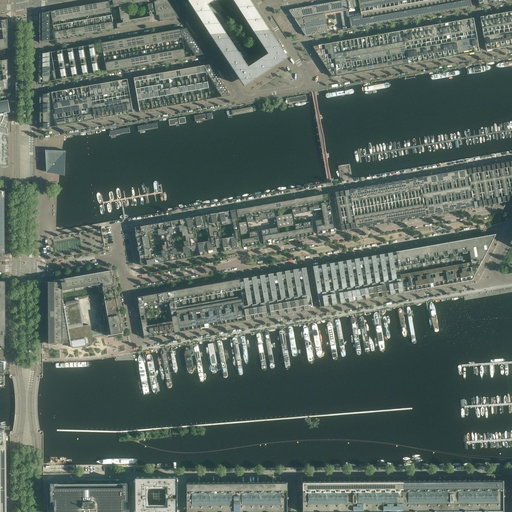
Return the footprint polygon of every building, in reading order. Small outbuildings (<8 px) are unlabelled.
[(121,20),(122,20),(123,21),(116,22),(117,29),(179,18),(166,0),(115,0),(112,1),(113,5),(112,6),(110,6),(110,8),(120,6),(120,7),(119,8),(121,20)] [(189,0),(187,1),(209,34),(228,64),(243,86),(287,58),(269,31),(248,0),(189,0)] [(328,33),(325,15),(340,12),(344,30),(352,29),(349,14),(347,0),(289,10),(307,37),(328,33)] [(358,7),(357,0),(347,0),(350,12),(355,11),(355,7),(358,7)] [(472,8),(470,0),(384,0),(385,1),(383,2),(382,0),(359,0),(361,12),(364,26),(364,27),(366,26),(365,25),(368,25),(368,26),(370,26),(370,25),(372,24),(372,25),(374,25),(374,24),(376,24),(378,24),(378,23),(380,23),(380,24),(382,23),(384,22),(385,23),(386,23),(386,22),(389,21),(389,22),(390,22),(390,21),(393,21),(395,21),(394,20),(397,20),(397,21),(399,20),(401,19),(401,20),(403,20),(403,19),(405,18),(405,19),(407,19),(407,18),(409,18),(410,19),(411,18),(411,17),(414,17),(414,18),(415,18),(415,17),(418,16),(418,17),(420,17),(419,16),(422,16),(424,16),(424,15),(426,15),(426,16),(428,15),(428,14),(430,14),(430,15),(432,15),(432,14),(434,13),(435,14),(436,14),(436,13),(438,13),(439,13),(440,13),(440,12),(443,12),(443,13),(444,12),(447,11),(447,12),(449,12),(448,11),(451,10),(451,11),(453,11),(453,10),(455,10),(455,11),(457,10),(457,9),(459,9),(459,10),(461,10),(461,9),(463,8),(463,9),(465,9),(465,8),(467,8),(468,8),(469,8),(469,7),(472,7),(472,8)] [(112,21),(110,10),(106,10),(102,11),(97,12),(93,13),(89,13),(85,14),(81,15),(77,15),(72,16),(68,17),(64,18),(60,18),(56,19),(52,20),(54,32),(58,31),(62,30),(66,29),(70,29),(75,28),(79,27),(83,27),(87,26),(91,25),(95,24),(99,24),(104,23),(108,22),(112,21)] [(55,40),(54,32),(52,20),(50,11),(39,13),(39,18),(40,43),(55,40)] [(487,51),(511,46),(511,11),(481,17),(487,51)] [(480,52),(478,41),(474,18),(403,31),(406,47),(409,64),(475,53),(480,52)] [(105,63),(109,62),(113,61),(117,61),(122,60),(126,59),(130,58),(134,58),(138,57),(142,56),(146,55),(151,55),(155,54),(159,53),(163,52),(167,52),(171,51),(176,50),(180,50),(184,49),(183,43),(182,39),(178,39),(174,40),(170,41),(165,41),(161,42),(157,43),(153,44),(149,44),(145,45),(140,46),(136,47),(132,47),(128,48),(124,49),(120,49),(116,50),(111,51),(107,52),(103,52),(104,57),(104,58),(105,63)] [(335,58),(333,43),(325,45),(326,50),(328,49),(329,54),(331,54),(332,59),(335,58)] [(98,73),(96,57),(94,45),(94,44),(88,45),(88,46),(89,46),(93,73),(93,74),(99,73),(98,73)] [(88,75),(83,47),(83,46),(78,47),(78,48),(78,47),(83,75),(83,76),(88,75),(88,74),(88,75)] [(406,47),(402,48),(401,48),(404,65),(409,64),(406,47)] [(77,76),(73,49),(72,48),(73,48),(67,49),(72,77),(72,78),(78,77),(78,76),(77,76)] [(67,78),(62,50),(56,51),(57,51),(62,79),(61,79),(61,80),(67,79),(67,78)] [(56,80),(51,52),(40,54),(40,83),(56,80)] [(206,100),(200,66),(196,67),(202,101),(206,100)] [(206,75),(205,70),(204,66),(200,66),(206,100),(210,99),(206,75)] [(202,101),(196,67),(192,68),(198,101),(202,101)] [(194,102),(188,68),(184,69),(189,103),(194,102)] [(198,101),(192,68),(188,68),(194,102),(198,101)] [(339,77),(337,68),(335,69),(329,70),(334,78),(339,77)] [(189,103),(184,69),(179,70),(185,103),(189,103)] [(185,103),(179,70),(175,71),(181,104),(185,103)] [(177,105),(171,71),(167,72),(173,106),(177,105)] [(181,104),(175,71),(171,71),(177,105),(181,104)] [(432,79),(433,80),(458,75),(459,75),(460,74),(460,73),(460,72),(459,71),(458,71),(457,71),(432,75),(431,75),(431,76),(430,76),(430,77),(430,78),(431,78),(431,79),(432,79)] [(173,106),(167,72),(163,73),(169,106),(173,106)] [(169,106),(163,73),(159,74),(164,107),(169,106)] [(160,108),(154,74),(150,75),(156,109),(160,108)] [(164,107),(159,74),(154,74),(160,108),(164,107)] [(156,109),(150,75),(146,76),(152,109),(156,109)] [(152,109),(146,76),(142,77),(148,110),(152,109)] [(144,111),(138,77),(133,78),(139,112),(144,111)] [(148,110),(142,77),(138,77),(144,111),(148,110)] [(401,86),(402,86),(424,82),(425,82),(425,81),(425,80),(425,79),(425,78),(424,78),(424,77),(423,77),(401,81),(400,81),(399,82),(399,83),(398,84),(399,85),(400,85),(400,86),(401,86)] [(133,113),(129,93),(127,79),(122,80),(128,114),(133,113)] [(128,114),(122,80),(117,81),(123,114),(128,114)] [(123,114),(117,81),(113,82),(119,115),(123,114)] [(115,116),(109,82),(105,83),(111,117),(115,116)] [(119,115),(113,82),(109,82),(115,116),(119,115)] [(111,117),(105,83),(101,84),(107,117),(111,117)] [(367,92),(389,88),(390,87),(390,86),(390,85),(390,84),(389,84),(389,83),(388,83),(366,87),(365,87),(365,88),(364,88),(364,89),(364,90),(363,90),(364,90),(364,91),(365,91),(365,92),(366,92),(367,92)] [(103,118),(97,84),(93,85),(98,119),(103,118)] [(107,117),(101,84),(97,84),(103,118),(107,117)] [(98,119),(93,85),(88,86),(94,119),(98,119)] [(94,119),(88,86),(84,87),(90,120),(94,119)] [(86,121),(80,87),(76,88),(82,122),(86,121)] [(90,120),(84,87),(80,87),(86,121),(90,120)] [(82,122),(76,88),(72,89),(78,122),(82,122)] [(78,122),(72,89),(68,90),(74,123),(78,122)] [(69,124),(64,90),(59,91),(65,125),(69,124)] [(74,123),(68,90),(64,90),(69,124),(74,123)] [(330,98),(352,94),(353,94),(353,93),(354,93),(354,92),(354,91),(353,91),(353,90),(352,90),(351,90),(329,93),(329,94),(328,94),(328,95),(327,95),(327,96),(327,97),(328,98),(329,98),(330,98)] [(65,125),(59,91),(55,92),(61,125),(65,125)] [(61,125),(55,92),(51,93),(57,126),(61,125)] [(57,126),(51,93),(40,94),(40,129),(57,126)] [(286,99),(286,100),(288,100),(289,103),(306,100),(305,95),(301,96),(299,96),(286,99)] [(8,130),(8,115),(7,115),(6,113),(10,112),(8,100),(0,101),(0,132),(8,135),(8,134),(7,130),(8,130)] [(231,111),(232,116),(253,112),(252,107),(244,109),(242,109),(231,111)] [(194,116),(195,122),(202,121),(207,120),(213,119),(212,113),(203,114),(201,115),(194,116)] [(169,120),(170,126),(176,125),(179,124),(186,123),(185,117),(183,118),(177,119),(169,120)] [(146,125),(137,126),(138,132),(140,132),(145,131),(158,128),(157,123),(148,125),(146,125)] [(110,132),(111,136),(116,135),(130,133),(129,128),(119,130),(111,131),(110,132)] [(64,174),(66,151),(45,151),(47,172),(54,173),(64,174)] [(510,188),(505,162),(496,164),(500,190),(505,189),(510,188)] [(500,190),(496,164),(486,166),(491,192),(496,191),(500,190)] [(491,192),(486,166),(477,167),(481,193),(486,192),(491,192)] [(481,193),(477,167),(467,169),(470,188),(472,195),(477,194),(481,193)] [(470,188),(467,169),(465,169),(460,170),(463,189),(470,188)] [(463,189),(460,170),(453,172),(457,191),(463,189)] [(457,191),(453,172),(446,173),(450,192),(457,191)] [(450,192),(446,173),(439,174),(443,193),(450,192)] [(443,193),(439,174),(432,175),(436,194),(443,193)] [(436,194),(432,175),(425,176),(429,196),(436,194)] [(429,196),(425,176),(419,178),(422,197),(429,196)] [(422,197),(419,178),(412,179),(415,198),(422,197)] [(415,198),(412,179),(405,180),(408,199),(415,198)] [(408,199),(405,180),(398,181),(401,200),(408,199)] [(401,200),(398,181),(391,182),(394,202),(401,200)] [(394,202),(391,182),(384,184),(387,203),(394,202)] [(387,203),(384,184),(377,185),(380,204),(387,203)] [(380,204),(377,185),(370,186),(373,205),(380,204)] [(373,205),(370,186),(363,187),(366,207),(373,205)] [(366,207),(363,187),(356,189),(359,208),(366,207)] [(474,207),(472,195),(470,188),(463,189),(467,209),(474,207)] [(359,208),(356,189),(349,190),(353,209),(359,208)] [(467,209),(463,189),(457,191),(460,210),(467,209)] [(354,215),(353,209),(349,190),(340,191),(344,217),(349,216),(354,215)] [(344,217),(340,191),(335,192),(339,218),(344,217)] [(460,210),(457,191),(450,192),(453,211),(460,210)] [(453,211),(450,192),(443,193),(446,212),(453,211)] [(446,212),(443,193),(436,194),(439,214),(446,212)] [(439,214),(436,194),(429,196),(432,215),(439,214)] [(432,215),(429,196),(422,197),(425,216),(432,215)] [(425,216),(422,197),(415,198),(418,217),(425,216)] [(418,217),(415,198),(408,199),(411,218),(418,217)] [(411,218),(408,199),(401,200),(404,220),(411,218)] [(404,220),(401,200),(394,202),(398,221),(404,220)] [(398,221),(394,202),(387,203),(391,222),(398,221)] [(391,222),(387,203),(380,204),(384,223),(391,222)] [(384,223),(380,204),(373,205),(377,225),(384,223)] [(377,225),(373,205),(366,207),(370,226),(377,225)] [(370,226),(366,207),(359,208),(363,227),(370,226)] [(246,217),(245,208),(236,209),(238,219),(246,217)] [(363,227),(359,208),(353,209),(354,215),(356,228),(363,227)] [(241,248),(236,215),(235,210),(230,211),(230,212),(230,211),(231,216),(235,236),(237,249),(241,248)] [(230,224),(229,217),(228,212),(228,211),(215,213),(217,226),(230,224)] [(220,246),(217,226),(215,213),(205,215),(205,216),(206,216),(207,221),(211,241),(213,253),(222,252),(220,246)] [(206,228),(205,221),(204,216),(204,215),(191,218),(193,230),(206,228)] [(196,249),(193,230),(191,218),(179,220),(181,226),(175,227),(176,230),(179,230),(180,231),(181,231),(184,247),(182,247),(183,249),(179,249),(180,252),(185,251),(186,258),(197,256),(196,249)] [(174,249),(171,233),(173,232),(172,231),(176,230),(175,227),(170,228),(169,221),(158,223),(160,234),(163,251),(161,251),(162,252),(162,255),(164,255),(165,262),(176,260),(174,253),(180,252),(179,249),(176,250),(175,248),(174,249)] [(151,244),(149,235),(148,225),(134,228),(138,247),(151,244)] [(479,266),(495,234),(467,239),(471,262),(472,267),(479,266)] [(237,249),(235,236),(221,239),(223,245),(224,251),(223,251),(223,252),(237,249)] [(252,246),(250,238),(241,239),(243,248),(247,247),(251,247),(251,246),(252,246)] [(471,262),(467,239),(462,240),(466,263),(471,262)] [(466,263),(462,240),(453,242),(457,265),(462,264),(466,263)] [(213,253),(211,241),(197,243),(198,249),(199,255),(199,256),(213,253)] [(457,265),(453,242),(443,243),(447,266),(453,265),(457,265)] [(447,266),(443,243),(434,245),(438,268),(444,267),(447,266)] [(154,264),(153,254),(151,244),(138,247),(138,248),(141,263),(141,266),(154,264)] [(438,268),(434,245),(424,247),(428,270),(435,269),(438,268)] [(428,270),(424,247),(415,248),(419,271),(426,270),(428,270)] [(419,271),(415,248),(405,250),(409,273),(418,272),(419,271)] [(409,273),(405,250),(396,252),(400,275),(409,273)] [(400,275),(396,252),(387,253),(391,276),(400,275)] [(391,276),(387,253),(379,255),(383,278),(391,276)] [(383,278),(379,255),(371,256),(375,279),(383,278)] [(375,279),(371,256),(362,258),(367,281),(375,279)] [(367,281),(362,258),(354,259),(358,282),(367,281)] [(358,282),(354,259),(346,260),(350,284),(358,282)] [(350,284),(346,260),(338,262),(342,285),(350,284)] [(342,285),(338,262),(329,263),(333,286),(342,285)] [(472,280),(479,266),(472,267),(471,262),(466,263),(462,264),(465,281),(472,280)] [(333,286),(329,263),(321,265),(325,288),(333,286)] [(462,264),(457,265),(453,265),(456,283),(465,281),(462,264)] [(325,288),(321,265),(312,266),(312,267),(316,289),(325,288)] [(456,283),(453,265),(447,266),(444,267),(447,284),(456,283)] [(293,295),(297,294),(301,294),(306,293),(308,309),(313,308),(306,268),(306,267),(301,268),(301,269),(297,269),(293,270),(289,271),(289,270),(284,271),(281,272),(276,273),(273,274),(273,273),(268,274),(264,275),(259,276),(256,276),(251,277),(248,278),(243,279),(239,279),(237,280),(232,281),(227,281),(227,282),(222,282),(218,283),(213,284),(208,285),(203,286),(199,286),(199,287),(194,287),(189,288),(184,289),(180,290),(175,291),(172,291),(174,302),(175,307),(177,316),(177,320),(180,332),(184,331),(181,315),(185,314),(189,313),(193,313),(198,312),(202,311),(206,310),(210,310),(214,309),(218,308),(222,308),(227,307),(231,306),(235,305),(239,305),(243,304),(247,303),(252,302),(256,302),(260,301),(264,300),(268,300),(272,299),(277,298),(281,297),(285,297),(289,296),(293,295)] [(444,267),(438,268),(435,269),(438,286),(447,284),(444,267)] [(438,286),(435,269),(428,270),(426,270),(430,288),(438,286)] [(92,344),(89,325),(85,326),(83,326),(83,324),(83,323),(79,300),(66,303),(66,305),(64,305),(61,290),(64,289),(66,289),(66,290),(98,284),(100,294),(107,335),(107,336),(122,333),(111,270),(53,281),(54,282),(50,282),(50,287),(49,287),(49,342),(49,346),(57,344),(57,343),(70,343),(70,344),(70,343),(71,343),(72,348),(92,344)] [(430,288),(426,270),(419,271),(418,272),(421,289),(430,288)] [(421,289),(418,272),(409,273),(412,291),(421,289)] [(412,291),(409,273),(400,275),(403,292),(407,291),(412,291)] [(403,292),(400,275),(391,276),(394,294),(399,293),(403,292)] [(394,294),(391,276),(383,278),(386,295),(394,294)] [(386,295),(383,278),(375,279),(378,297),(386,295)] [(378,297),(375,279),(367,281),(370,298),(378,297)] [(370,298),(367,281),(358,282),(361,300),(370,298)] [(361,300),(358,282),(350,284),(353,301),(357,300),(361,300)] [(353,301),(350,284),(342,285),(345,303),(353,301)] [(345,303),(342,285),(333,286),(336,304),(345,303)] [(336,304),(333,286),(325,288),(328,305),(336,304)] [(328,305),(325,288),(316,289),(319,307),(328,305)] [(435,304),(432,304),(429,305),(438,339),(441,339),(443,338),(437,305),(435,304)] [(406,312),(406,313),(411,336),(414,337),(416,335),(411,312),(411,311),(411,310),(410,310),(410,309),(410,308),(409,308),(409,307),(408,306),(407,306),(407,307),(407,308),(406,309),(406,310),(406,311),(406,312)] [(411,309),(419,343),(420,344),(421,344),(422,344),(423,344),(423,343),(424,343),(424,342),(424,341),(416,308),(415,308),(415,307),(414,307),(414,306),(413,306),(412,307),(411,307),(411,308),(411,309)] [(177,316),(175,307),(170,308),(168,308),(169,317),(171,317),(177,316)] [(398,315),(398,316),(402,340),(402,341),(403,342),(404,343),(405,343),(406,343),(407,343),(407,342),(408,341),(408,340),(408,339),(404,314),(403,313),(403,312),(403,311),(402,311),(402,310),(401,310),(401,309),(400,308),(399,308),(399,309),(398,310),(398,311),(398,312),(398,313),(398,314),(398,315)] [(149,337),(147,325),(148,325),(145,313),(140,314),(140,317),(144,338),(149,337)] [(312,325),(312,326),(317,354),(317,355),(318,356),(319,357),(320,357),(321,358),(321,357),(322,356),(322,355),(323,354),(323,353),(317,325),(317,324),(316,323),(315,323),(315,322),(314,322),(313,322),(313,323),(312,324),(312,325)] [(328,325),(331,345),(332,346),(333,346),(334,346),(335,346),(335,345),(336,345),(336,344),(332,324),(332,323),(331,323),(331,322),(330,322),(329,322),(328,323),(328,324),(328,325)] [(288,328),(292,355),(293,356),(294,356),(294,357),(295,357),(296,357),(296,356),(297,356),(297,355),(298,355),(298,354),(293,328),(293,327),(292,327),(291,326),(290,326),(290,327),(289,327),(288,328)] [(280,334),(280,335),(284,356),(284,357),(285,357),(285,358),(286,358),(287,358),(288,358),(288,357),(289,357),(289,356),(286,334),(285,334),(285,333),(284,332),(283,332),(282,332),(281,332),(281,333),(280,334)] [(241,338),(244,358),(245,359),(245,360),(245,361),(246,362),(247,363),(247,364),(248,364),(248,363),(249,362),(249,361),(249,360),(249,359),(249,358),(249,357),(246,337),(246,336),(245,336),(245,335),(244,335),(243,335),(242,335),(242,336),(241,336),(241,337),(241,338)] [(229,376),(222,341),(221,341),(221,340),(220,340),(219,340),(218,340),(218,341),(217,341),(217,342),(217,343),(224,377),(224,378),(225,378),(225,379),(226,379),(227,378),(228,378),(228,377),(229,376)] [(208,344),(212,369),(218,368),(214,343),(208,344)] [(184,354),(187,371),(188,372),(189,372),(189,373),(190,373),(191,374),(192,374),(192,373),(193,372),(193,371),(194,370),(194,369),(191,353),(191,352),(190,352),(190,351),(189,350),(188,349),(187,348),(186,349),(186,350),(185,351),(185,352),(185,353),(184,354)] [(202,369),(199,350),(199,349),(198,349),(198,348),(197,348),(196,348),(196,349),(195,349),(194,350),(194,351),(197,370),(198,370),(198,371),(199,371),(200,371),(200,372),(200,371),(201,371),(202,371),(202,370),(202,369)] [(161,352),(161,353),(166,385),(168,388),(169,388),(170,388),(171,388),(171,387),(172,384),(167,352),(166,351),(166,350),(165,350),(165,349),(164,349),(163,349),(162,349),(162,350),(161,350),(161,351),(161,352)] [(148,356),(154,391),(154,392),(155,393),(155,394),(156,394),(157,395),(158,395),(159,395),(159,394),(160,394),(160,393),(161,393),(161,392),(161,391),(161,390),(154,355),(154,354),(153,354),(153,353),(152,353),(151,353),(150,353),(149,353),(149,354),(148,354),(148,355),(148,356)] [(139,355),(139,356),(138,360),(143,394),(146,394),(149,393),(143,359),(141,355),(140,355),(139,355)] [(176,511),(177,493),(177,483),(177,478),(175,478),(175,477),(175,476),(172,476),(172,477),(170,477),(170,476),(168,476),(168,477),(160,477),(160,476),(158,476),(158,477),(154,477),(154,476),(152,476),(152,477),(143,477),(141,477),(138,477),(136,477),(136,479),(134,479),(134,480),(134,482),(134,483),(133,483),(133,484),(134,484),(135,510),(134,510),(133,511),(176,511)] [(127,500),(126,483),(120,483),(120,479),(88,479),(87,479),(85,479),(83,479),(81,479),(79,479),(77,479),(76,479),(75,479),(73,480),(74,484),(58,484),(50,484),(50,501),(54,501),(53,511),(122,511),(123,501),(127,500)] [(502,498),(502,493),(502,492),(502,487),(502,486),(502,481),(502,480),(500,480),(500,481),(498,481),(495,481),(493,481),(490,481),(488,481),(485,481),(485,480),(483,480),(483,481),(480,481),(478,481),(476,481),(473,481),(470,481),(468,481),(466,481),(466,482),(463,482),(463,481),(461,481),(458,481),(456,481),(453,481),(452,481),(452,511),(502,510),(502,505),(502,504),(502,499),(502,498)] [(402,511),(402,481),(401,481),(398,481),(395,481),(395,482),(393,482),(393,481),(391,481),(388,481),(385,481),(385,482),(383,482),(383,481),(380,481),(381,482),(378,482),(378,481),(376,481),(376,482),(373,482),(371,482),(371,481),(368,481),(368,482),(366,482),(363,482),(361,482),(361,481),(358,481),(358,482),(356,482),(353,482),(352,482),(352,511),(402,511)] [(452,511),(452,481),(450,481),(448,481),(445,481),(443,481),(440,481),(440,482),(438,482),(438,481),(435,481),(433,481),(430,481),(428,481),(425,481),(425,482),(423,482),(423,481),(420,481),(418,481),(415,481),(413,481),(410,481),(410,482),(408,482),(408,481),(405,481),(403,481),(402,481),(402,511),(452,511)] [(286,500),(286,495),(286,494),(286,489),(286,488),(286,483),(286,482),(284,482),(282,482),(279,482),(279,483),(277,483),(277,482),(274,482),(272,482),(269,482),(267,482),(264,482),(264,483),(262,483),(262,482),(259,482),(257,482),(254,482),(254,483),(252,483),(252,482),(249,482),(249,483),(247,483),(244,483),(242,483),(239,483),(240,483),(237,483),(236,483),(235,511),(286,511),(286,506),(286,500)] [(311,511),(352,511),(352,482),(350,482),(348,482),(345,482),(343,482),(340,482),(340,483),(338,483),(338,482),(335,482),(333,482),(331,482),(328,482),(325,482),(325,483),(323,483),(323,482),(321,482),(318,482),(316,482),(313,482),(311,482),(311,483),(308,483),(308,482),(306,482),(303,482),(301,482),(301,483),(302,483),(302,488),(302,489),(302,494),(302,500),(302,505),(302,506),(302,511),(301,511),(311,511)] [(235,511),(236,483),(234,483),(232,483),(229,483),(227,483),(224,483),(222,483),(219,483),(217,483),(215,483),(212,483),(209,483),(209,484),(207,484),(207,483),(205,483),(202,483),(200,483),(197,483),(195,483),(195,484),(192,484),(192,483),(190,483),(187,483),(186,483),(186,484),(186,489),(186,490),(186,492),(186,495),(186,501),(186,506),(186,507),(185,511),(235,511)]
